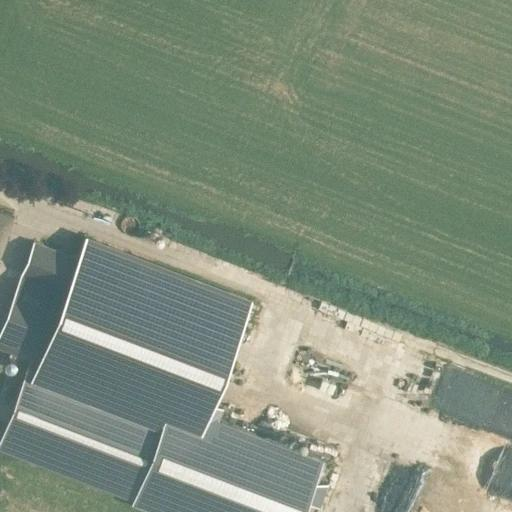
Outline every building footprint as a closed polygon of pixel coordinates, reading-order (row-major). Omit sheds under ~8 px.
[(0,204),(0,251),(15,210),(0,204)] [(77,252),(41,240),(33,237),(0,323),(0,342),(31,355),(28,363),(28,362),(0,435),(0,442),(134,493),(133,495),(176,511),(301,511),(307,497),(314,478),(321,459),(217,419),(223,404),(211,399),(251,293),(85,230),(77,252)] [(511,394),(456,374),(442,412),(511,436),(511,394)] [(428,459),(441,426),(365,397),(352,430),(428,459)] [(511,453),(508,452),(495,495),(511,500),(511,453)] [(314,478),(307,497),(319,502),(328,478),(314,478)] [(372,505),(392,511),(449,511),(456,494),(414,480),(410,493),(388,486),(387,491),(377,488),(372,505)]
